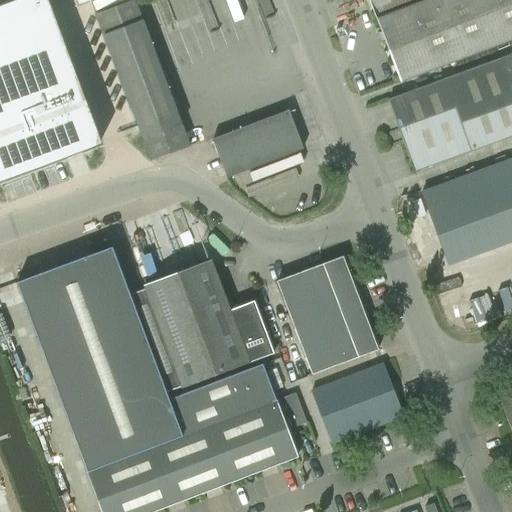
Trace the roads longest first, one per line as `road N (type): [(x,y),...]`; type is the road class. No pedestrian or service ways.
road 1 (unclassified): [(0,229),(173,173),(281,248),(377,211)]
road 2 (unclassified): [(377,211),(298,0)]
road 3 (unclassified): [(269,511),(464,442)]
road 4 (unclassified): [(437,370),(377,211)]
